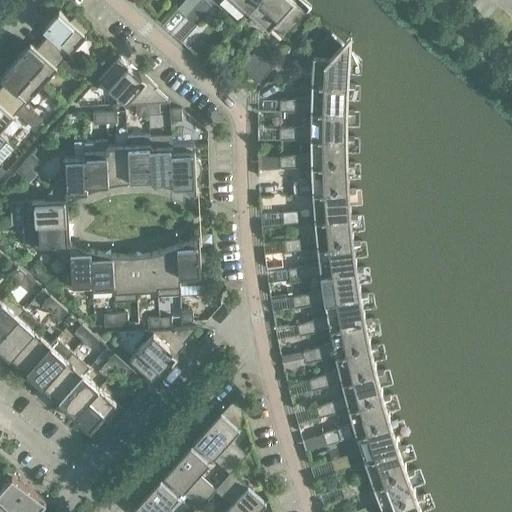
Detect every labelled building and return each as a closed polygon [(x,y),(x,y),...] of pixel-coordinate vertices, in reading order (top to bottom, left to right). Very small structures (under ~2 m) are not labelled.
[(186,15),(199,0),(183,0),(177,7),(186,15)] [(211,4),(208,1),(206,0),(199,0),(186,15),(194,22),(211,4)] [(237,0),(248,10),(257,0),(237,0)] [(257,0),(248,10),(261,21),(263,19),(283,36),(306,11),(293,0),(257,0)] [(68,54),(90,28),(77,12),(69,19),(59,9),(50,20),(51,21),(45,29),(49,32),(42,39),(63,58),(60,63),(69,71),(77,62),(68,54)] [(313,54),(311,83),(348,84),(349,60),(350,46),(351,31),(341,42),(330,32),(320,43),(320,55),(313,54)] [(60,63),(63,58),(42,39),(36,46),(32,43),(25,50),(24,49),(15,58),(42,82),(60,63)] [(250,73),(267,54),(258,46),(241,65),(250,73)] [(135,68),(119,54),(99,76),(115,91),(116,103),(135,102),(147,101),(158,100),(170,99),(156,87),(157,85),(136,66),(135,68)] [(259,80),(275,62),(267,54),(250,73),(259,80)] [(24,102),(42,82),(15,58),(6,68),(8,70),(2,77),(5,80),(0,86),(0,88),(20,107),(16,111),(25,119),(33,110),(24,102)] [(78,79),(86,70),(77,62),(69,71),(78,79)] [(348,84),(311,83),(311,95),(279,98),(279,109),(310,110),(347,111),(347,100),(345,100),(345,86),(348,85),(348,84)] [(0,129),(16,111),(20,107),(0,88),(0,129)] [(159,112),(158,100),(147,101),(147,112),(159,112)] [(147,112),(147,101),(135,102),(136,113),(147,112)] [(181,118),(181,106),(169,106),(170,118),(181,118)] [(105,121),(104,109),(93,110),(93,121),(105,121)] [(117,120),(116,109),(104,109),(105,121),(117,120)] [(35,127),(43,118),(33,110),(25,119),(35,127)] [(347,111),(310,110),(310,123),(279,126),(279,137),(310,137),(347,137),(347,126),(345,126),(345,112),(347,112),(347,111)] [(149,135),(149,142),(152,179),(161,178),(161,181),(173,184),(174,184),(171,144),(171,133),(149,135)] [(347,137),(310,137),(310,150),(279,154),(280,165),(310,164),(311,165),(347,163),(347,153),(345,152),(345,138),(347,138),(347,137)] [(106,138),(84,140),(85,155),(88,189),(100,185),(99,182),(109,181),(106,138)] [(107,138),(106,138),(109,181),(109,182),(121,180),(121,177),(130,177),(128,143),(108,145),(107,138)] [(149,142),(128,143),(130,177),(139,176),(139,179),(152,180),(152,179),(149,142)] [(194,143),(171,144),(174,184),(182,183),(183,187),(197,193),(194,143)] [(40,159),(31,151),(23,160),(32,168),(40,159)] [(60,178),(52,186),(68,199),(79,193),(79,189),(88,189),(85,155),(63,156),(64,177),(60,178)] [(24,176),(32,168),(23,160),(15,169),(24,176)] [(347,163),(311,165),(311,177),(280,183),(281,193),(312,192),(349,190),(348,179),(346,179),(345,165),(347,164),(347,163)] [(276,195),(275,180),(263,181),(263,195),(276,195)] [(45,198),(22,200),(22,198),(10,199),(12,222),(23,221),(23,222),(66,220),(66,211),(68,211),(67,200),(68,199),(52,186),(45,194),(45,198)] [(349,190),(312,192),(314,219),(350,216),(350,205),(348,205),(346,191),(349,191),(349,190)] [(299,220),(298,209),(282,210),(283,222),(299,220)] [(350,216),(314,219),(317,246),(354,242),(352,231),(350,232),(350,216)] [(66,220),(23,222),(24,245),(48,243),(48,248),(56,255),(70,240),(69,228),(67,229),(66,220)] [(186,243),(177,244),(180,293),(181,293),(180,283),(202,282),(199,232),(186,239),(186,243)] [(301,248),(300,236),(285,238),(286,250),(301,248)] [(82,249),(82,245),(70,240),(56,255),(64,263),(69,262),(70,283),(92,282),(92,288),(93,288),(90,248),(82,249)] [(354,242),(317,246),(318,259),(304,263),(306,276),(320,274),(357,268),(355,257),(353,258),(351,244),(354,243),(354,242)] [(176,244),(165,248),(165,250),(156,251),(156,250),(155,250),(158,294),(180,293),(177,244),(176,244)] [(91,248),(90,248),(93,288),(114,287),(115,300),(112,253),(103,254),(103,251),(91,248)] [(143,255),(134,255),(137,298),(137,289),(157,287),(158,294),(155,250),(143,252),(143,255)] [(113,253),(112,253),(115,300),(137,298),(134,255),(126,256),(125,253),(113,252),(113,253)] [(29,267),(38,275),(46,267),(37,259),(29,267)] [(306,276),(304,263),(288,267),(290,278),(306,276)] [(18,282),(26,273),(17,265),(9,273),(18,282)] [(54,274),(46,267),(38,275),(47,283),(54,274)] [(357,268),(320,274),(322,286),(308,290),(310,303),(324,301),(361,294),(359,284),(357,284),(355,270),(357,269),(357,268)] [(27,289),(34,280),(26,273),(18,282),(27,289)] [(310,303),(308,290),(292,295),(294,306),(310,303)] [(0,302),(9,292),(8,291),(1,299),(0,297),(0,302)] [(9,292),(0,302),(0,334),(25,307),(9,292)] [(42,303),(51,310),(58,302),(50,294),(42,303)] [(361,294),(324,301),(327,313),(312,318),(315,330),(329,327),(365,320),(363,310),(361,310),(359,296),(361,295),(361,294)] [(59,318),(67,310),(58,302),(51,310),(59,318)] [(25,307),(0,334),(0,345),(4,349),(6,348),(12,353),(34,328),(41,321),(25,307)] [(181,308),(181,320),(193,319),(192,308),(181,308)] [(127,311),(116,312),(116,323),(128,323),(127,311)] [(116,323),(116,312),(104,312),(105,324),(116,323)] [(147,316),(148,328),(160,327),(159,315),(147,316)] [(171,315),(159,315),(160,327),(169,326),(172,326),(171,315)] [(315,330),(312,318),(297,322),(299,333),(315,330)] [(371,346),(369,336),(366,336),(363,322),(366,321),(365,320),(329,327),(332,340),(318,345),(320,357),(335,354),(371,346)] [(83,339),(90,331),(82,323),(74,331),(83,339)] [(160,327),(148,328),(143,328),(144,340),(129,357),(151,377),(166,361),(168,362),(186,342),(185,340),(199,325),(172,326),(169,326),(160,327)] [(34,328),(12,353),(19,359),(17,361),(26,370),(50,343),(34,328)] [(99,338),(90,331),(83,339),(91,347),(99,338)] [(50,343),(26,370),(36,378),(38,376),(44,382),(73,350),(57,336),(50,343)] [(320,357),(318,345),(302,350),(305,361),(320,357)] [(377,372),(374,361),(372,362),(369,348),(371,347),(371,346),(335,354),(338,367),(324,372),(327,384),(341,381),(377,372)] [(73,350),(44,382),(51,388),(49,390),(59,398),(89,364),(73,350)] [(115,368),(123,359),(114,352),(106,360),(115,368)] [(131,367),(123,359),(115,368),(124,376),(131,367)] [(89,364),(59,398),(68,407),(70,405),(76,411),(99,386),(83,372),(90,365),(89,364)] [(327,384),(324,372),(309,377),(311,388),(327,384)] [(377,372),(341,381),(344,393),(331,399),(334,411),(348,407),(384,397),(381,387),(379,387),(375,374),(377,373),(377,372)] [(99,386),(76,411),(83,417),(81,419),(92,428),(101,418),(109,423),(121,406),(99,386)] [(229,438),(246,420),(238,392),(209,425),(213,429),(209,433),(204,429),(195,440),(212,455),(212,456),(228,470),(229,471),(230,469),(232,470),(242,458),(241,457),(245,452),(229,438)] [(384,397),(348,407),(351,418),(338,427),(341,438),(356,433),(391,423),(388,412),(386,413),(382,399),(384,398),(384,397)] [(334,411),(331,399),(315,405),(318,415),(334,411)] [(391,423),(356,433),(364,460),(399,448),(396,438),(394,438),(389,425),(392,424),(391,423)] [(341,438),(338,427),(323,431),(326,442),(341,438)] [(197,471),(212,456),(212,455),(195,440),(178,459),(183,463),(178,467),(174,463),(165,474),(182,489),(181,490),(198,504),(198,505),(199,504),(214,487),(213,487),(197,471)] [(399,448),(364,460),(373,485),(408,473),(404,463),(402,464),(398,450),(400,449),(399,448)] [(350,464),(346,453),(331,458),(335,469),(350,464)] [(254,511),(265,500),(232,470),(230,469),(229,471),(228,470),(213,487),(214,487),(231,503),(222,511),(254,511)] [(408,473),(373,485),(383,511),(417,497),(414,487),(411,488),(406,475),(408,474),(408,473)] [(46,498),(12,474),(0,487),(0,494),(19,511),(33,511),(45,500),(46,498)] [(173,511),(167,506),(181,490),(182,489),(165,474),(148,493),(152,497),(148,501),(143,497),(134,508),(138,511),(173,511)] [(359,490),(355,480),(340,485),(344,496),(359,490)] [(19,511),(0,494),(0,511),(19,511)] [(423,511),(420,511),(416,500),(418,498),(417,497),(383,511),(423,511)]
